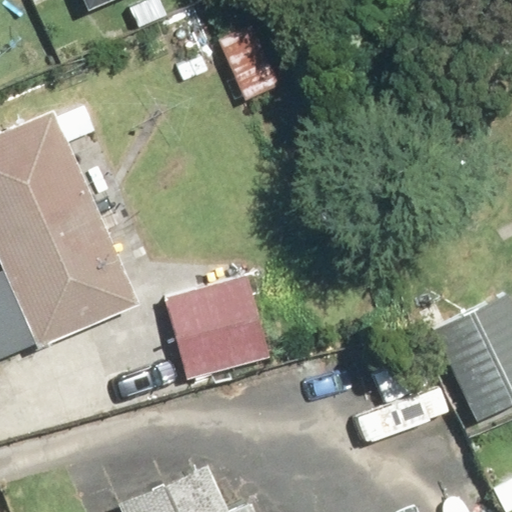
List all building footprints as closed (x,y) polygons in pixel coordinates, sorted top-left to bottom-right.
[(73,0),(78,12),(107,0),(73,0)] [(138,295),(54,102),(0,125),(0,251),(38,339),(138,295)] [(248,273),(165,294),(185,376),(268,355),(248,273)] [(511,403),(511,295),(508,286),(428,323),(473,421),(511,403)] [(125,511),(234,511),(210,456),(118,496),(125,511)]
